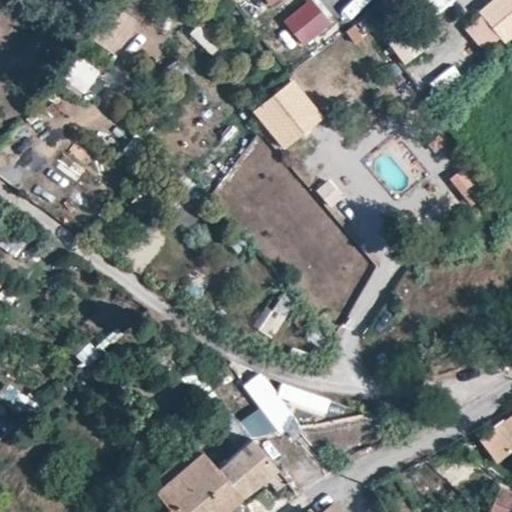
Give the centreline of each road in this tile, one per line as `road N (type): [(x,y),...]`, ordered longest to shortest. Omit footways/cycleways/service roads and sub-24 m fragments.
road 1 (track): [(0,192),(204,340),(271,368),(375,391),(511,387)]
road 2 (unclassified): [(511,391),(392,454),(353,490),(362,511)]
